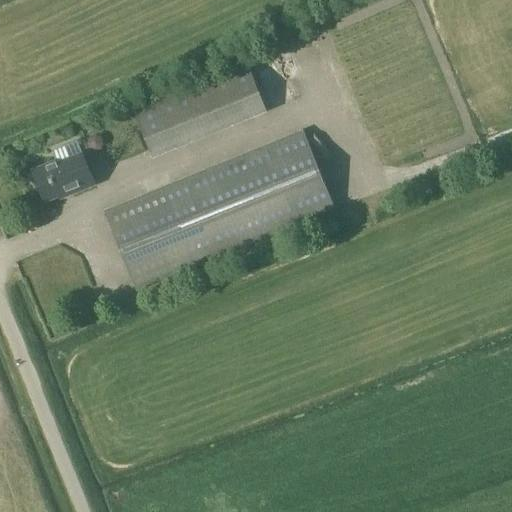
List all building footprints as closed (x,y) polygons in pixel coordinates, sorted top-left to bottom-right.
[(249,66),(232,73),(251,119),(268,113),(249,66)] [(251,119),(232,73),(153,105),(171,152),(251,119)] [(153,105),(136,112),(155,158),(171,152),(153,105)] [(303,131),(106,210),(138,290),(335,210),(303,131)] [(87,143),(90,149),(96,151),(102,149),(104,143),(101,137),(96,135),(90,137),(87,143)] [(95,180),(85,153),(58,164),(57,161),(33,171),(45,201),(95,180)]
